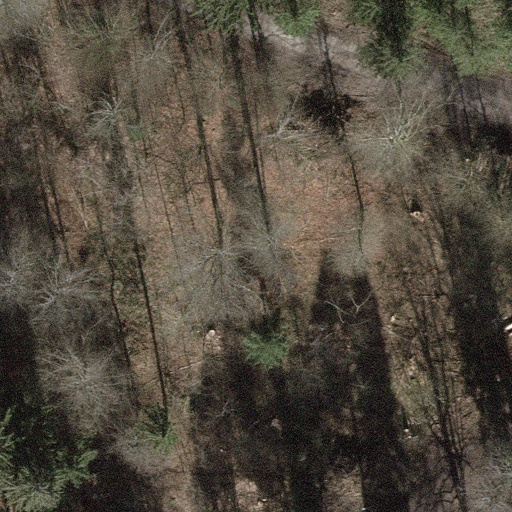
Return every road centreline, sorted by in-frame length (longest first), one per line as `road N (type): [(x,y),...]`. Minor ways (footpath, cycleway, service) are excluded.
road 1 (track): [(207,0),(511,116)]
road 2 (track): [(402,511),(511,423)]
